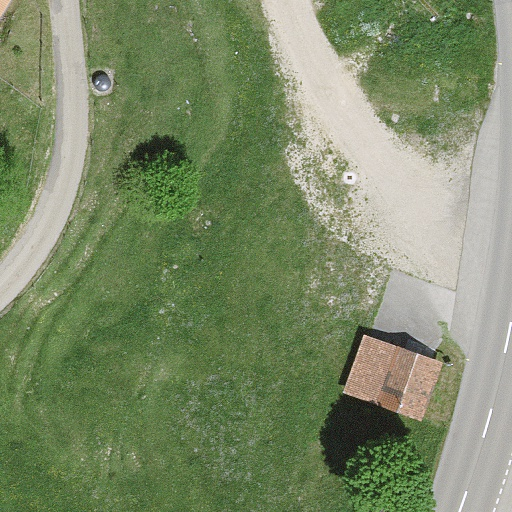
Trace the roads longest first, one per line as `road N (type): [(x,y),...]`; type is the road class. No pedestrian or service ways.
road 1 (residential): [(64,0),(70,146),(57,204),(24,272),(0,292)]
road 2 (secondary): [(458,511),(511,287)]
